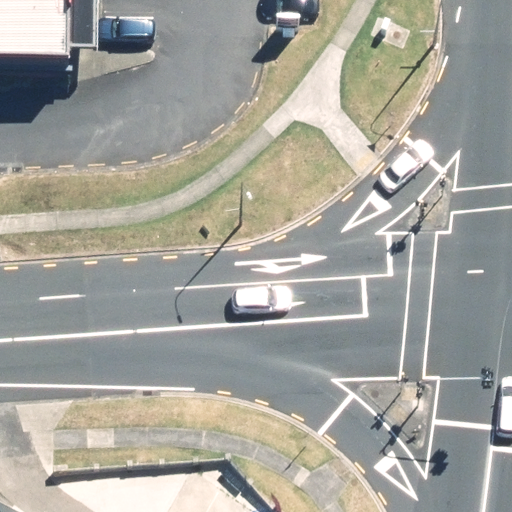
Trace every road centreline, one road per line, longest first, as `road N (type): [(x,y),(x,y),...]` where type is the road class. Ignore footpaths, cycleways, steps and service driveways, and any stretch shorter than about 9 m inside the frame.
road 1 (secondary): [(150,336),(285,255),(358,223),(465,120),(509,0)]
road 2 (tertiary): [(150,336),(502,306)]
road 3 (secondary): [(409,511),(384,468),(290,385),(211,348),(150,336)]
road 4 (secondary): [(488,511),(502,306)]
road 5 (secondary): [(502,306),(511,103)]
road 6 (tertiary): [(0,344),(150,336)]
